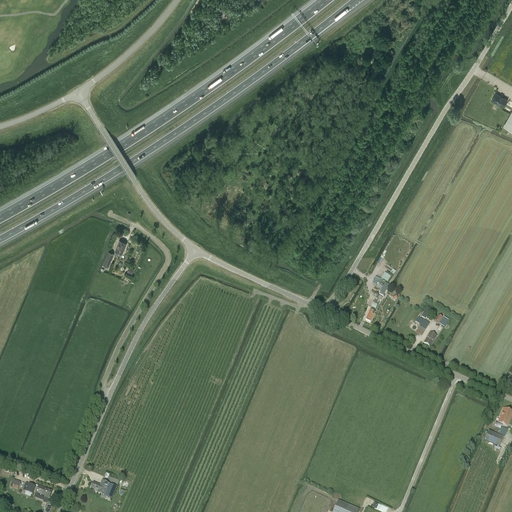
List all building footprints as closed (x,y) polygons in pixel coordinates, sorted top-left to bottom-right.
[(503,107),(507,100),(495,94),(491,101),(503,107)] [(122,254),(126,244),(119,241),(115,251),(122,254)] [(110,264),(114,254),(108,252),(104,262),(110,264)] [(381,279),(387,283),(391,277),(384,273),(381,279)] [(383,296),(389,285),(385,283),(383,286),(383,287),(379,294),(383,296)] [(372,307),(369,312),(366,320),(370,322),(377,310),(376,309),(377,306),(376,305),(378,300),(381,301),(382,297),(377,295),(371,307),(372,307)] [(428,315),(431,310),(427,308),(421,317),(425,319),(430,322),(432,318),(428,315)] [(444,327),(448,320),(443,317),(443,318),(438,315),(435,321),(444,327)] [(420,326),(416,332),(422,336),(429,324),(419,318),(415,322),(420,326)] [(430,347),(436,336),(430,332),(423,343),(430,347)] [(507,426),(511,413),(511,412),(505,409),(503,412),(502,412),(500,417),(501,417),(499,423),(507,426)] [(503,437),(488,431),(484,441),(499,447),(503,437)] [(117,487),(102,481),(100,485),(93,482),(91,488),(98,491),(97,492),(112,499),(117,487)] [(26,483),(23,489),(26,491),(26,492),(32,494),(35,487),(29,484),(26,483)] [(38,486),(36,493),(38,494),(36,497),(44,500),(47,502),(48,499),(49,498),(52,491),(38,486)] [(357,511),(359,509),(338,500),(332,511),(357,511)] [(373,507),(382,511),(385,511),(387,507),(375,502),(374,503),(375,503),(373,507)]
